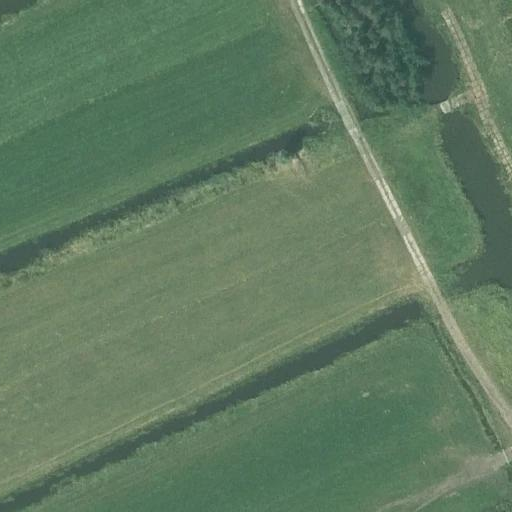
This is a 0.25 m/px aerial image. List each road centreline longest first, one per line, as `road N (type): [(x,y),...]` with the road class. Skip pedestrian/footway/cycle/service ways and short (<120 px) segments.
road 1 (track): [(511,421),(418,265),(294,0)]
road 2 (track): [(511,168),(451,24)]
road 3 (track): [(511,452),(395,511)]
